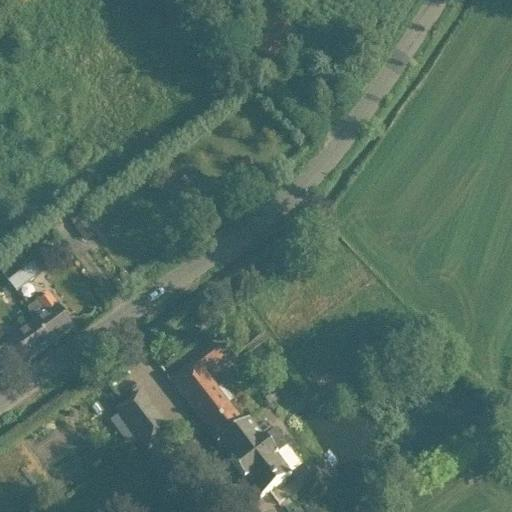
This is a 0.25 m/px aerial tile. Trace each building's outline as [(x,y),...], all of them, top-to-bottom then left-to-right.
[(192,0),(201,10),(212,0),(192,0)] [(249,0),(241,13),(270,31),(256,53),(276,66),(290,44),(306,54),(315,38),(300,29),(301,28),(257,0),(249,0)] [(23,271),(8,282),(16,294),(42,274),(30,258),(21,268),(21,269),(23,271)] [(48,296),(27,312),(35,324),(51,346),(73,329),(48,296)] [(28,362),(51,346),(35,324),(13,341),(17,346),(28,362)] [(0,351),(11,343),(0,329),(0,351)] [(169,382),(215,441),(245,418),(244,415),(238,419),(204,375),(223,360),(213,347),(169,382)] [(147,453),(171,435),(140,394),(116,412),(147,453)] [(263,441),(245,418),(215,441),(218,445),(217,446),(259,502),(291,477),(276,457),(288,448),(275,431),(263,441)]
